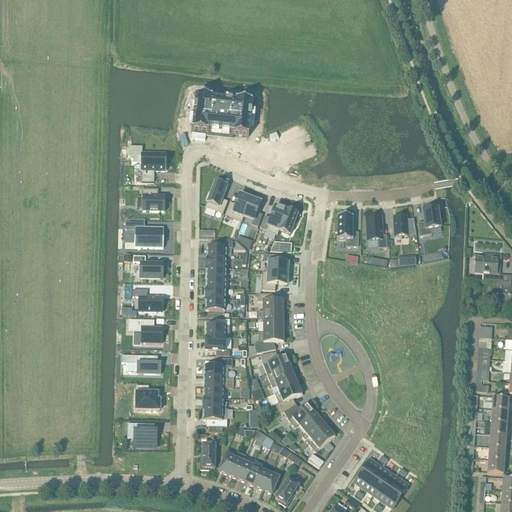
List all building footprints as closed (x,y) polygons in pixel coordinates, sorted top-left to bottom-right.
[(196,105),(194,133),(212,134),(212,137),(231,139),(232,136),(251,139),(254,104),(235,103),(235,105),(217,103),(217,101),(197,99),(196,105)] [(129,148),(129,158),(133,158),(133,164),(139,165),(141,165),(141,172),(142,172),(142,184),(154,184),(154,177),(149,177),(150,173),(154,173),(165,173),(165,155),(142,155),(142,148),(129,148)] [(124,164),(124,187),(127,187),(138,188),(139,174),(139,165),(133,164),(127,164),(124,164)] [(207,205),(205,209),(223,216),(228,203),(223,201),(228,188),(214,183),(210,195),(209,194),(206,202),(207,202),(206,205),(207,205)] [(142,191),(142,198),(144,198),(143,213),(164,213),(164,199),(157,199),(158,191),(142,191)] [(230,204),(225,217),(242,223),(243,219),(251,198),(243,194),(242,196),(239,195),(235,206),(230,204)] [(251,198),(243,219),(253,223),(251,227),(258,229),(262,217),(257,215),(262,203),(259,202),(259,201),(251,198)] [(262,224),(260,230),(266,232),(277,237),(279,233),(278,233),(287,211),(275,206),(270,219),(265,217),(262,224)] [(423,224),(417,225),(419,238),(431,236),(430,231),(441,230),(438,208),(421,211),(423,224)] [(287,211),(278,233),(279,233),(290,237),(298,215),(287,211)] [(399,218),(393,219),(394,238),(409,238),(408,237),(414,237),(416,236),(413,221),(407,222),(407,218),(406,218),(406,216),(399,217),(399,218)] [(335,225),(335,234),(337,234),(337,241),(346,241),(346,248),(358,249),(358,234),(353,234),(353,218),(337,218),(337,225),(335,225)] [(381,219),(366,220),(368,242),(378,241),(378,249),(387,249),(386,237),(382,238),(381,219)] [(125,221),(125,229),(126,229),(135,230),(134,250),(163,251),(164,229),(145,228),(145,222),(126,221),(125,221)] [(238,237),(237,241),(249,251),(252,243),(238,237)] [(273,246),(270,254),(290,255),(290,247),(273,246)] [(206,248),(206,259),(226,259),(227,248),(206,248)] [(264,256),(263,263),(268,264),(267,274),(290,276),(291,267),(289,267),(289,264),(277,263),(277,257),(271,256),(264,256)] [(398,261),(390,262),(391,270),(416,267),(415,257),(397,258),(398,261)] [(133,258),(133,264),(139,265),(139,281),(163,281),(164,263),(145,263),(145,258),(133,258)] [(482,281),(487,282),(495,282),(511,284),(511,277),(496,276),(498,260),(476,258),(475,275),(483,275),(482,281)] [(205,259),(205,272),(206,272),(226,272),(226,271),(227,271),(228,260),(226,260),(226,259),(206,259),(205,259)] [(206,272),(206,280),(226,281),(226,272),(206,272)] [(263,274),(261,292),(275,293),(275,287),(287,288),(288,285),(290,285),(290,276),(267,274),(263,274)] [(206,280),(206,289),(226,290),(226,281),(206,280)] [(495,282),(494,289),(501,289),(499,306),(511,306),(511,289),(510,290),(511,284),(495,282)] [(205,289),(204,302),(205,302),(225,303),(226,290),(206,289),(205,289)] [(133,291),(132,299),(138,299),(137,315),(163,315),(163,298),(147,298),(147,292),(133,291)] [(263,313),(283,313),(283,302),(277,302),(277,301),(277,302),(274,302),(274,296),(258,296),(258,304),(263,304),(263,313)] [(205,302),(205,313),(225,313),(225,303),(205,302)] [(283,313),(263,313),(258,313),(258,324),(263,324),(283,324),(283,322),(284,322),(283,322),(283,313)] [(128,322),(128,333),(140,334),(140,346),(162,347),(162,329),(154,329),(154,322),(128,322)] [(283,324),(263,324),(263,334),(283,333),(283,325),(284,325),(284,324),(283,324)] [(207,326),(207,339),(226,340),(229,340),(229,328),(224,327),(225,327),(209,326),(207,326)] [(249,348),(248,357),(256,356),(275,352),(274,345),(283,344),(283,333),(263,334),(258,334),(258,345),(254,346),(255,348),(249,348)] [(205,339),(204,350),(226,351),(226,340),(207,339),(205,339)] [(277,360),(276,354),(261,357),(262,365),(263,367),(267,365),(271,374),(290,367),(286,357),(280,359),(280,358),(280,359),(277,360)] [(122,358),(122,365),(124,365),(138,365),(138,375),(160,376),(160,366),(157,366),(157,359),(124,358),(122,358)] [(206,367),(205,380),(225,380),(228,380),(228,369),(232,369),(232,361),(217,360),(217,367),(206,367)] [(290,367),(271,374),(266,376),(270,386),(294,377),(293,376),(294,376),(294,375),(293,376),(290,367)] [(294,377),(270,386),(272,390),(277,388),(279,394),(297,386),(294,378),(295,378),(295,377),(294,378),(294,377)] [(205,380),(205,390),(225,391),(225,380),(205,380)] [(481,388),(482,383),(476,382),(475,393),(488,394),(488,388),(481,388)] [(297,386),(279,394),(274,395),(278,405),(276,406),(281,416),(284,414),(296,407),(292,401),(302,397),(297,386)] [(136,388),(136,411),(159,411),(159,402),(157,402),(157,395),(148,395),(148,389),(136,388)] [(253,392),(251,393),(254,404),(264,400),(260,389),(253,392)] [(205,390),(205,401),(221,401),(225,401),(225,391),(205,390)] [(492,399),(491,411),(508,413),(509,400),(492,399)] [(203,401),(203,410),(205,410),(221,410),(221,401),(205,401),(203,401)] [(296,407),(284,414),(287,421),(288,422),(295,431),(299,428),(314,415),(307,406),(303,410),(302,409),(302,410),(300,412),(296,407)] [(205,410),(204,422),(221,423),(221,422),(227,422),(227,411),(221,410),(205,410)] [(507,425),(508,413),(491,411),(490,424),(507,425)] [(299,428),(305,435),(321,422),(320,422),(321,421),(320,421),(314,415),(299,428)] [(312,443),(327,430),(322,423),(321,423),(321,422),(305,435),(301,438),(305,442),(308,439),(312,443)] [(506,438),(507,425),(490,424),(489,437),(506,438)] [(128,426),(127,440),(134,440),(134,448),(156,448),(156,433),(154,433),(144,432),(144,426),(128,426)] [(327,430),(312,443),(308,446),(315,455),(330,443),(335,439),(327,430)] [(266,438),(258,432),(254,440),(262,444),(266,438)] [(287,437),(281,442),(286,447),(291,442),(287,437)] [(505,451),(506,438),(489,437),(488,449),(505,451)] [(262,444),(261,448),(270,451),(272,446),(273,443),(274,443),(266,438),(262,444)] [(209,470),(214,470),(215,446),(202,446),(202,463),(201,463),(200,471),(209,472),(209,470)] [(504,463),(505,451),(488,449),(487,462),(504,463)] [(290,454),(287,460),(299,468),(302,462),(290,454)] [(227,477),(235,459),(225,455),(218,473),(227,477)] [(319,470),(323,464),(312,457),(308,463),(319,470)] [(236,480),(243,463),(235,459),(227,477),(236,480)] [(370,460),(361,472),(371,479),(380,467),(370,460)] [(503,476),(504,463),(487,462),(486,475),(503,476)] [(243,463),(236,480),(245,484),(252,467),(243,463)] [(252,467),(245,484),(254,488),(261,471),(252,467)] [(380,467),(371,479),(381,486),(390,473),(380,467)] [(263,492),(270,474),(261,471),(254,488),(263,492)] [(361,472),(352,485),(362,492),(371,479),(361,472)] [(390,473),(381,486),(391,493),(400,480),(390,473)] [(270,474),(263,492),(272,496),(279,478),(270,474)] [(371,479),(362,492),(372,499),(381,486),(371,479)] [(288,480),(275,500),(279,503),(279,504),(286,509),(291,502),(289,501),(299,487),(288,480)] [(400,480),(391,493),(401,500),(410,487),(400,480)] [(511,480),(503,480),(502,493),(511,493),(511,480)] [(381,486),(372,499),(382,506),(391,493),(381,486)] [(391,493),(382,506),(391,511),(392,511),(401,500),(391,493)] [(511,493),(502,493),(501,505),(511,506),(511,493)] [(345,505),(355,511),(356,511),(359,508),(348,500),(345,505)]
